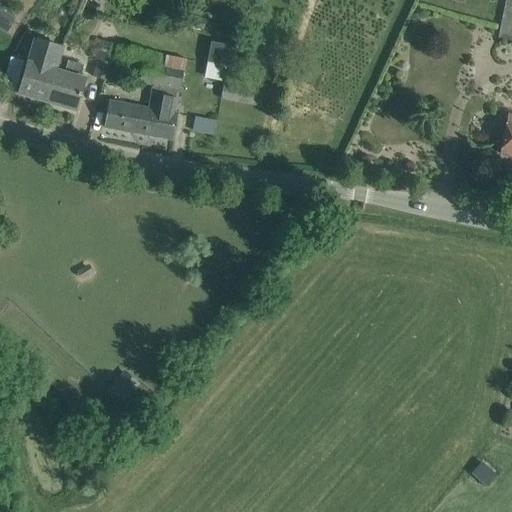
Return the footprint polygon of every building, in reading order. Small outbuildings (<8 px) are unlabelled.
[(511,0),(505,0),(498,38),(511,41),(511,0)] [(0,8),(0,27),(13,34),(21,19),(0,8)] [(92,76),(107,81),(109,76),(116,47),(95,39),(89,56),(98,59),(92,76)] [(35,41),(28,64),(27,63),(18,94),(47,102),(56,72),(54,71),(61,48),(35,41)] [(238,68),(242,47),(210,42),(207,63),(238,68)] [(119,47),(113,76),(136,80),(142,53),(119,47)] [(135,107),(109,102),(104,128),(140,135),(140,131),(139,130),(142,118),(154,120),(155,111),(154,111),(158,87),(167,89),(172,57),(165,56),(164,54),(145,51),(139,84),(151,86),(149,99),(137,97),(135,107)] [(142,118),(139,130),(140,131),(140,135),(171,141),(174,121),(175,115),(178,100),(174,99),(176,91),(180,91),(184,72),(186,59),(172,57),(167,89),(158,87),(154,111),(155,111),(154,120),(142,118)] [(64,74),(56,72),(47,102),(76,111),(85,80),(79,78),(83,66),(67,62),(64,74)] [(264,86),(224,79),(220,99),(260,106),(264,86)] [(499,155),(511,157),(511,116),(507,115),(499,155)] [(194,131),(216,135),(218,120),(197,116),(194,131)]
